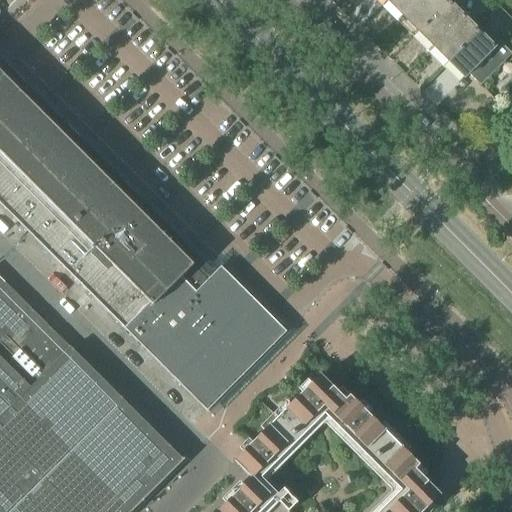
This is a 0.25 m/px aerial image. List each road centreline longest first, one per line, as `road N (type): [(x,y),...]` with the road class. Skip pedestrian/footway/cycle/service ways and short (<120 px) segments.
road 1 (residential): [(57,0),(20,35),(291,306),(335,265)]
road 2 (residential): [(71,0),(335,265)]
road 3 (residential): [(335,265),(365,266),(434,331),(480,394),(511,470)]
road 4 (residential): [(459,176),(283,0)]
